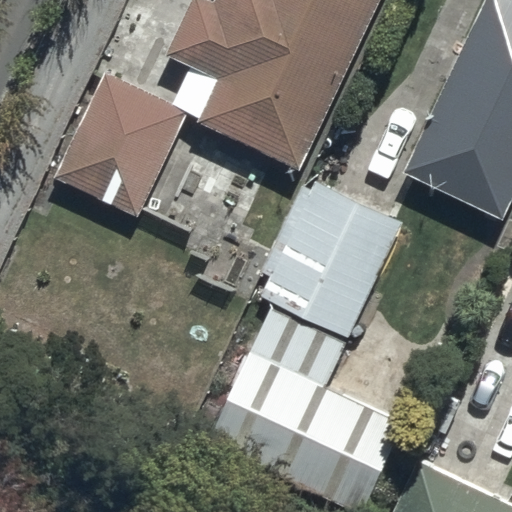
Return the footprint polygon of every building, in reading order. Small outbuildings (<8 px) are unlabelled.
[(108,57),(59,163),(144,205),(195,101),(305,154),(380,0),(193,0),(173,41),(195,52),(176,91),(108,57)] [(510,205),(511,201),(511,0),(484,0),(407,158),(510,205)] [(410,208),(320,169),(314,180),(305,176),(265,263),(273,267),(265,285),(270,288),(244,344),(252,348),(214,430),(368,502),(411,410),(333,374),(410,208)] [(511,387),(497,423),(511,429),(511,387)] [(511,511),(511,485),(424,444),(392,511),(511,511)]
